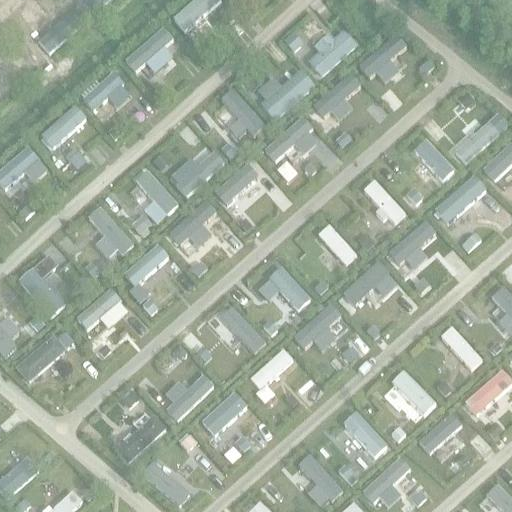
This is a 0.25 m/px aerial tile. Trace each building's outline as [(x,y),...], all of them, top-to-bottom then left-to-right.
[(110,0),(87,0),(86,2),(97,13),(110,0)] [(186,32),(218,3),(215,0),(203,0),(178,22),(186,32)] [(44,21),(30,33),(48,54),(81,26),(70,14),(52,29),(44,21)] [(141,71),(172,43),(164,34),(133,62),(141,71)] [(348,35),(317,63),(326,73),(357,46),(348,35)] [(0,96),(31,69),(19,57),(12,63),(4,54),(0,57),(0,96)] [(100,108),(128,83),(120,74),(92,99),(100,108)] [(348,80),(315,111),(325,121),(358,91),(348,80)] [(297,83),(265,112),(274,121),(306,92),(297,83)] [(56,146),(83,122),(75,114),(49,137),(56,146)] [(252,122),(221,149),(229,159),(260,132),(252,122)] [(301,122),(268,152),(278,162),(310,133),(301,122)] [(464,166),(495,138),(485,127),(454,155),(464,166)] [(414,151),(444,183),(454,173),(424,141),(414,151)] [(496,183),(511,168),(511,148),(486,173),(496,183)] [(0,186),(6,193),(39,164),(30,154),(0,179),(0,186)] [(253,164),(220,194),(230,205),(263,175),(253,164)] [(202,165),(175,189),(184,200),(211,175),(202,165)] [(137,185),(165,217),(175,208),(147,176),(137,185)] [(404,217),(374,184),(364,194),(394,227),(404,217)] [(453,222),(483,194),(473,184),(444,211),(453,222)] [(206,206),(175,233),(185,244),(215,217),(206,206)] [(318,238),(345,269),(356,259),(329,229),(318,238)] [(400,269),(431,241),(421,230),(390,258),(400,269)] [(120,260),(98,235),(89,242),(111,268),(120,260)] [(158,249),(124,280),(133,290),(167,260),(158,249)] [(86,287),(64,261),(55,269),(77,295),(86,287)] [(378,268),(348,296),(358,306),(387,279),(378,268)] [(268,279),(298,312),(309,302),(279,269),(268,279)] [(489,298),(511,323),(511,302),(500,289),(489,298)] [(110,294),(77,323),(86,334),(120,305),(110,294)] [(5,308),(30,337),(41,327),(16,299),(5,308)] [(330,311),(297,340),(306,350),(340,321),(330,311)] [(223,325),(250,355),(261,345),(234,315),(223,325)] [(441,341),(471,373),(481,363),(451,331),(441,341)] [(54,339),(15,372),(29,387),(67,355),(54,339)] [(283,353),(250,382),(259,392),(292,363),(283,353)] [(392,386),(423,419),(435,407),(404,375),(392,386)] [(495,382),(466,407),(475,417),(503,392),(495,382)] [(196,384),(166,412),(176,423),(206,395),(196,384)] [(226,403),(199,427),(209,438),(226,422),(230,427),(238,419),(234,414),(235,413),(226,403)] [(365,446),(361,449),(367,455),(370,453),(375,458),(385,449),(355,416),(345,425),(365,446)] [(128,468),(166,433),(154,420),(116,455),(128,468)] [(447,424),(414,453),(423,463),(456,434),(447,424)] [(33,458),(0,486),(9,498),(43,469),(33,458)] [(328,502),(338,493),(309,461),(299,470),(328,502)] [(405,461),(372,490),(381,500),(401,482),(405,486),(413,480),(409,476),(414,471),(405,461)] [(144,479),(173,504),(181,494),(153,469),(144,479)] [(486,500),(498,511),(511,511),(511,504),(496,490),(486,500)] [(74,511),(82,505),(73,495),(53,511),(51,511),(49,509),(45,511),(74,511)]
